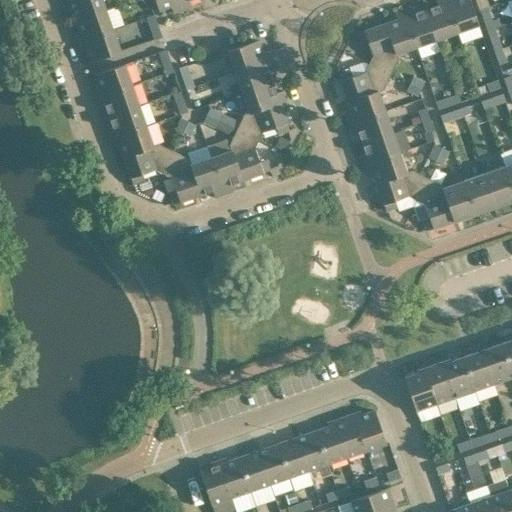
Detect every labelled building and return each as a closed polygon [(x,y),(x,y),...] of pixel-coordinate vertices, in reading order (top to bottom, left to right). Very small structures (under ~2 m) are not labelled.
[(106,10),(102,0),(67,0),(61,2),(65,11),(71,9),(75,20),(106,10)] [(183,10),(179,0),(155,0),(159,10),(171,6),(173,13),(183,10)] [(179,0),(183,10),(192,7),(189,0),(179,0)] [(435,0),(437,5),(426,9),(437,39),(457,32),(446,0),(435,0)] [(446,0),(457,32),(479,25),(479,24),(475,13),(470,0),(446,0)] [(413,6),(404,9),(417,46),(437,39),(426,9),(415,13),(413,6)] [(480,9),(485,24),(493,21),(488,6),(480,9)] [(397,19),(386,23),(396,54),(417,46),(404,9),(394,12),(397,19)] [(113,30),(106,10),(75,20),(79,31),(72,34),(76,43),(113,30)] [(147,17),(151,28),(158,26),(154,14),(147,17)] [(386,23),(358,33),(362,44),(368,42),(373,55),(369,63),(392,73),(394,69),(397,61),(398,59),(396,54),(386,23)] [(158,26),(151,28),(154,39),(162,37),(158,26)] [(120,51),(114,32),(113,30),(76,43),(79,52),(86,50),(90,62),(120,51)] [(490,36),(494,50),(502,48),(497,34),(490,36)] [(273,59),(269,50),(262,52),(258,40),(228,51),(235,72),(273,59)] [(507,62),(502,48),(494,50),(499,64),(507,62)] [(166,49),(159,52),(163,63),(170,60),(166,49)] [(269,71),(276,68),(273,59),(235,72),(242,93),(273,82),(269,71)] [(174,72),(170,60),(163,63),(167,74),(174,72)] [(350,69),(338,73),(348,101),(378,91),(384,89),(390,76),(392,73),(369,63),(365,72),(352,76),(350,69)] [(133,85),(125,64),(95,75),(99,87),(92,89),(95,98),(133,85)] [(179,68),(183,79),(190,76),(187,65),(179,68)] [(422,88),(425,80),(412,75),(409,83),(422,88)] [(193,84),(190,76),(183,79),(187,90),(194,87),(193,84)] [(498,79),(487,83),(490,92),(501,87),(498,79)] [(277,93),(273,82),(242,93),(248,109),(285,95),(284,90),(277,93)] [(422,88),(409,83),(408,84),(406,90),(418,96),(422,88)] [(140,106),(133,85),(95,98),(98,108),(105,105),(109,116),(140,106)] [(173,93),(177,105),(185,102),(181,91),(173,93)] [(352,113),(345,115),(348,124),(385,111),(378,91),(348,101),(352,113)] [(461,101),(458,93),(447,97),(450,105),(461,101)] [(502,93),(482,100),(485,108),(505,101),(502,93)] [(280,103),(287,101),(285,95),(248,109),(249,112),(244,114),(237,129),(259,140),(263,132),(276,127),(278,134),(289,130),(280,103)] [(450,105),(447,97),(436,101),(438,109),(450,105)] [(467,105),(454,110),(457,118),(470,114),(467,105)] [(147,126),(140,106),(109,116),(113,127),(106,130),(109,139),(147,126)] [(210,107),(206,115),(218,120),(221,113),(210,107)] [(420,116),(410,119),(412,124),(422,121),(430,118),(426,107),(418,110),(420,116)] [(454,110),(440,115),(443,123),(457,118),(454,110)] [(385,111),(348,124),(351,134),(358,131),(362,142),(393,132),(385,111)] [(214,127),(218,120),(206,115),(203,122),(214,127)] [(183,132),(188,120),(181,117),(175,129),(183,132)] [(430,118),(422,121),(424,127),(426,132),(434,130),(430,118)] [(196,124),(188,120),(183,132),(191,136),(196,124)] [(154,147),(153,146),(147,126),(109,139),(113,148),(119,146),(123,157),(154,147)] [(255,148),(259,140),(237,129),(232,140),(235,149),(246,179),(270,170),(266,159),(259,161),(255,148)] [(366,153),(359,156),(362,165),(400,152),(408,149),(401,129),(393,132),(362,142),(366,153)] [(435,161),(441,147),(434,143),(427,157),(435,161)] [(164,174),(174,152),(158,144),(153,146),(154,147),(123,157),(133,185),(135,184),(145,181),(142,174),(155,170),(164,174)] [(449,150),(441,147),(435,161),(442,164),(449,150)] [(246,179),(235,149),(211,157),(224,195),(234,191),(231,185),(246,179)] [(198,196),(184,156),(174,152),(164,174),(172,178),(176,191),(170,193),(173,204),(198,196)] [(400,152),(362,165),(366,174),(372,172),(376,183),(407,172),(400,152)] [(224,195),(211,157),(191,164),(190,159),(184,156),(198,196),(213,191),(215,198),(224,195)] [(511,188),(504,167),(484,174),(495,206),(511,200),(511,188)] [(407,172),(376,183),(386,211),(398,207),(395,200),(408,196),(416,200),(427,178),(412,171),(407,172)] [(484,174),(464,181),(475,214),(495,206),(484,174)] [(427,178),(416,200),(425,204),(429,217),(422,219),(426,231),(455,221),(443,188),(443,186),(435,182),(427,178)] [(464,181),(443,188),(455,221),(475,214),(464,181)] [(511,339),(501,343),(511,373),(511,339)] [(511,377),(511,373),(501,343),(482,350),(494,384),(511,377)] [(494,384),(482,350),(463,357),(474,391),(494,384)] [(474,391),(463,357),(451,361),(450,358),(442,361),(455,397),(474,391)] [(455,397),(442,361),(423,368),(435,404),(455,397)] [(435,404),(423,368),(416,370),(417,372),(404,377),(416,411),(435,404)] [(387,444),(375,410),(362,414),(361,411),(354,413),(367,450),(387,444)] [(367,450),(354,413),(335,420),(348,457),(367,450)] [(348,457),(335,420),(327,423),(328,426),(316,430),(328,464),(348,457)] [(508,426),(495,430),(498,438),(511,434),(508,426)] [(328,464),(316,430),(297,437),(309,471),(328,464)] [(482,435),(469,439),(472,447),(485,443),(482,435)] [(309,471),(297,437),(278,444),(289,478),(309,471)] [(472,447),(469,439),(456,444),(459,452),(472,447)] [(511,448),(511,440),(502,444),(505,451),(510,449),(511,448)] [(289,478),(278,444),(258,451),(270,484),(289,478)] [(444,449),(431,454),(433,461),(447,457),(444,449)] [(486,449),(475,453),(477,461),(489,457),(486,449)] [(270,484),(258,451),(239,457),(250,491),(270,484)] [(477,461),(475,453),(463,457),(466,465),(477,461)] [(250,491),(239,457),(227,461),(226,458),(218,461),(231,498),(250,491)] [(231,498),(218,461),(199,467),(212,505),(213,504),(215,511),(226,511),(235,509),(231,498)] [(447,463),(435,467),(438,474),(450,470),(447,463)] [(401,477),(398,469),(386,473),(389,481),(401,477)] [(367,489),(378,485),(375,476),(364,480),(367,489)] [(348,485),(337,490),(340,498),(351,494),(348,485)] [(388,488),(369,494),(351,501),(354,511),(381,511),(395,507),(388,488)] [(340,498),(337,490),(325,494),(328,503),(340,498)] [(511,511),(511,498),(509,490),(489,497),(494,511),(511,511)] [(494,511),(489,497),(470,503),(472,511),(494,511)] [(309,499),(298,503),(301,511),(312,507),(309,499)] [(298,511),(301,511),(298,503),(287,507),(288,511),(298,511)] [(472,511),(470,503),(450,510),(451,511),(472,511)]
